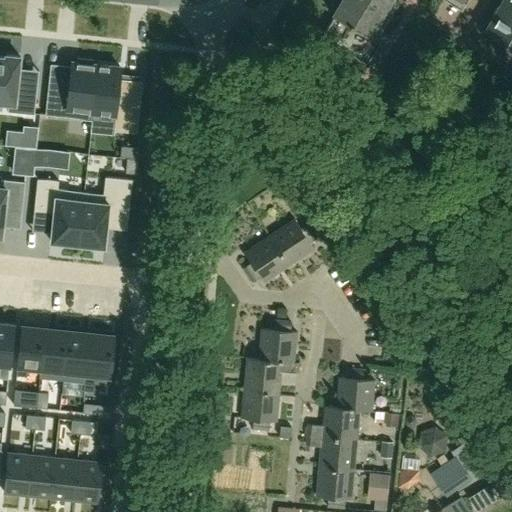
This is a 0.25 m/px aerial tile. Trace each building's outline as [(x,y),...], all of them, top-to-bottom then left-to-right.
[(340,0),(333,14),(334,14),(321,36),(366,63),(379,40),(369,34),(390,0),(340,0)] [(511,0),(501,0),(491,18),(483,30),(487,33),(511,47),(511,0)] [(0,56),(0,102),(8,103),(7,111),(34,114),(37,82),(18,80),(20,56),(5,55),(5,57),(0,56)] [(49,80),(45,115),(92,120),(98,64),(94,64),(94,60),(78,58),(78,62),(72,62),(70,82),(49,80)] [(98,64),(92,120),(93,112),(114,114),(112,130),(137,133),(142,81),(119,79),(120,67),(98,64)] [(360,99),(366,94),(360,85),(353,90),(360,99)] [(342,97),(348,107),(355,102),(348,93),(342,97)] [(373,104),(366,94),(360,99),(366,108),(373,104)] [(361,111),(355,102),(348,107),(355,116),(361,111)] [(379,113),(373,104),(366,108),(372,117),(379,113)] [(368,121),(361,111),(355,116),(361,125),(368,121)] [(379,127),(385,136),(392,132),(386,122),(379,127)] [(380,140),(374,130),(367,135),(374,144),(380,140)] [(398,141),(392,132),(385,136),(392,146),(398,141)] [(387,149),(380,140),(374,144),(380,153),(387,149)] [(405,150),(398,141),(392,146),(398,155),(405,150)] [(393,158),(387,149),(380,153),(386,163),(393,158)] [(139,159),(127,158),(125,172),(137,173),(139,159)] [(84,192),(79,243),(90,244),(90,245),(104,247),(107,225),(127,227),(132,178),(105,176),(103,194),(84,192)] [(0,187),(0,235),(1,236),(4,209),(22,211),(25,181),(1,179),(0,188),(0,187)] [(37,179),(33,217),(53,219),(51,241),(68,243),(68,241),(79,243),(84,192),(56,189),(57,181),(37,179)] [(294,218),(268,235),(288,264),(313,247),(310,242),(317,237),(308,223),(301,228),(294,218)] [(288,264),(268,235),(243,252),(250,262),(242,267),(252,282),(259,276),(263,281),(288,264)] [(261,328),(258,358),(293,361),(296,331),(290,331),(291,322),(274,320),(273,329),(261,328)] [(0,377),(8,379),(14,325),(0,323),(0,377)] [(22,325),(17,375),(26,376),(27,371),(40,372),(39,377),(40,377),(45,328),(22,325)] [(45,328),(40,377),(63,380),(68,330),(45,328)] [(68,330),(63,380),(84,382),(84,390),(91,333),(68,330)] [(91,333),(84,390),(94,391),(94,383),(109,385),(114,335),(91,333)] [(298,362),(293,361),(258,358),(246,357),(244,387),(278,390),(280,371),(297,373),(298,362)] [(338,376),(336,406),(371,410),(374,380),(362,378),(363,369),(346,367),(345,377),(338,376)] [(275,421),(278,390),(244,387),(241,418),(252,419),(252,428),(268,430),(269,420),(275,421)] [(15,389),(13,405),(37,407),(38,394),(38,392),(15,389)] [(38,394),(37,407),(46,408),(48,395),(38,394)] [(74,398),(73,411),(82,412),(84,399),(74,398)] [(84,399),(82,412),(92,413),(93,400),(84,399)] [(356,439),(358,417),(358,410),(371,411),(371,410),(336,406),(324,405),(322,426),(307,424),(306,435),(356,439)] [(27,415),(25,428),(35,429),(36,416),(27,415)] [(36,416),(35,429),(44,430),(46,417),(36,416)] [(72,419),(71,432),(80,433),(82,420),(72,419)] [(382,437),(403,443),(408,425),(387,419),(382,437)] [(82,420),(80,433),(90,434),(91,421),(82,420)] [(353,475),(356,439),(306,435),(305,445),(320,447),(318,472),(353,475)] [(9,452),(4,492),(28,495),(32,454),(9,452)] [(32,454),(28,495),(50,497),(55,457),(32,454)] [(453,456),(431,473),(447,496),(470,479),(469,479),(478,472),(468,456),(458,462),(453,456)] [(55,457),(50,497),(73,500),(77,459),(55,457)] [(77,459),(73,500),(97,502),(101,462),(77,459)] [(350,500),(353,475),(318,472),(315,497),(327,498),(326,507),(343,508),(344,499),(350,500)] [(428,499),(431,485),(381,475),(376,497),(390,500),(387,511),(388,511),(395,511),(400,493),(428,499)] [(469,511),(460,497),(436,511),(469,511)]
